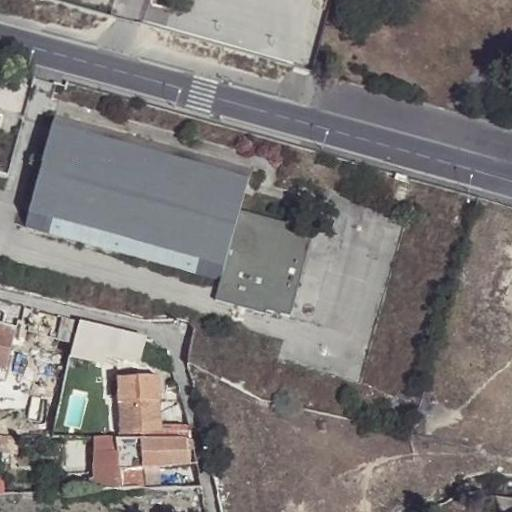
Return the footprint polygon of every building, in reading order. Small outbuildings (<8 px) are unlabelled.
[(220,279),(236,213),(247,174),(53,120),(23,224),(220,279)] [(286,227),(236,213),(220,279),(213,303),(261,315),(262,311),(287,317),(308,238),(285,232),(286,227)] [(26,310),(0,302),(0,366),(7,368),(15,337),(18,324),(21,324),(26,310)] [(61,316),(32,311),(25,337),(52,343),(55,335),(61,316)] [(61,316),(55,335),(72,340),(77,321),(61,316)] [(113,330),(80,322),(79,326),(75,343),(109,353),(113,330)] [(146,337),(113,330),(109,353),(108,356),(139,362),(141,363),(146,337)] [(24,339),(15,337),(7,368),(5,375),(15,378),(24,339)] [(144,438),(167,439),(166,427),(161,427),(158,378),(117,380),(118,404),(120,433),(144,433),(144,438)] [(107,404),(109,438),(120,438),(120,433),(118,404),(107,404)] [(109,438),(101,439),(101,460),(118,460),(118,470),(143,469),(158,468),(188,466),(197,465),(192,440),(187,440),(167,439),(144,438),(120,438),(109,438)] [(158,468),(143,469),(143,489),(159,488),(158,468)] [(511,511),(511,498),(507,499),(494,499),(500,511),(511,511)]
